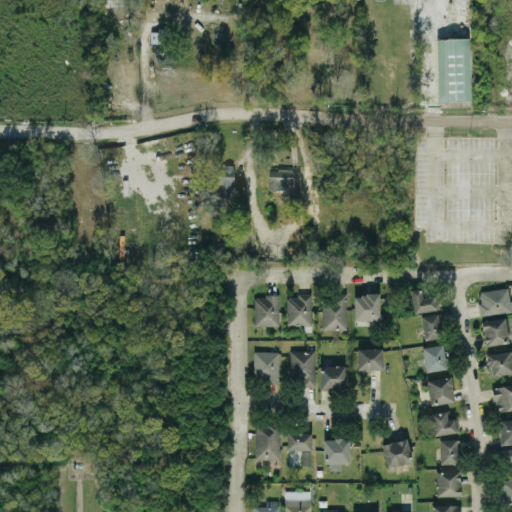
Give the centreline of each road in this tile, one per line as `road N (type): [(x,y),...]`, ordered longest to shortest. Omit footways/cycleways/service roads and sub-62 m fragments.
road 1 (residential): [(0,129),(131,131),(201,113),(511,119)]
road 2 (residential): [(239,281),(251,274),(511,271)]
road 3 (residential): [(457,272),(480,511)]
road 4 (residential): [(238,511),(239,281)]
road 5 (residential): [(388,409),(241,406)]
